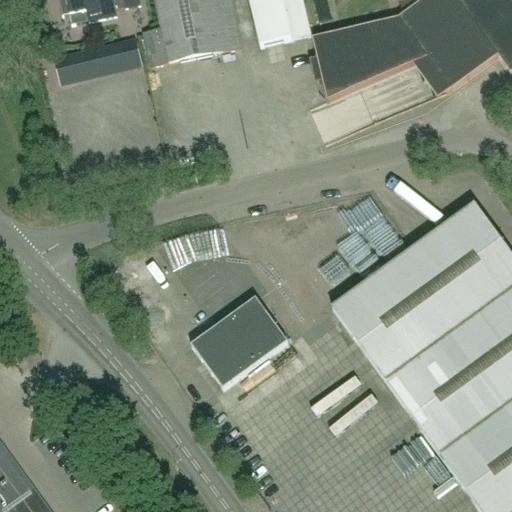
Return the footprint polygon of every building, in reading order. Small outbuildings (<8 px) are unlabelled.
[(66,0),(66,1),(60,2),(60,1),(59,1),(63,20),(64,20),(64,19),(70,18),(72,29),(117,20),(113,0),(66,0)] [(139,0),(123,0),(126,12),(141,9),(139,0)] [(230,0),(154,0),(161,34),(144,37),(151,71),(241,52),(230,0)] [(248,0),(260,50),(311,38),(302,0),(248,0)] [(511,0),(427,0),(398,21),(313,43),(328,106),(427,63),(435,81),(439,79),(446,97),(452,95),(452,94),(499,60),(511,78),(511,77),(511,0)] [(511,511),(511,260),(475,209),(333,312),(479,511),(511,511)] [(256,302),(191,349),(223,393),(288,347),(256,302)] [(0,511),(39,511),(0,457),(0,511)]
